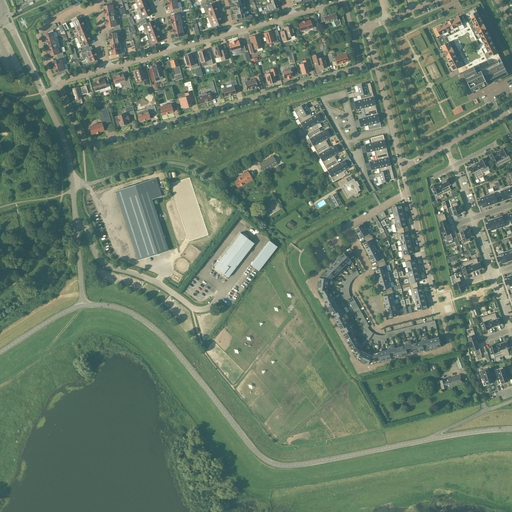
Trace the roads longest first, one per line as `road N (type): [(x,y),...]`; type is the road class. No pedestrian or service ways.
road 1 (unclassified): [(428,440),(275,465),(247,443),(150,326),(121,309),(82,305)]
road 2 (residential): [(351,33),(359,67),(83,146),(59,84)]
road 3 (residential): [(352,242),(310,282),(359,369),(450,346),(437,310)]
road 4 (residential): [(72,185),(60,132),(2,17)]
road 5 (residential): [(72,185),(177,164),(236,197)]
road 6 (residential): [(352,242),(369,275),(357,291),(378,325),(437,310)]
road 7 (residential): [(59,84),(48,73),(38,32),(76,8),(97,5)]
road 8 (residential): [(82,305),(72,185)]
